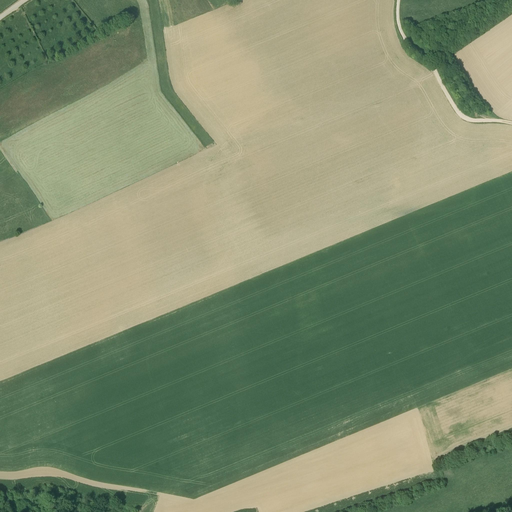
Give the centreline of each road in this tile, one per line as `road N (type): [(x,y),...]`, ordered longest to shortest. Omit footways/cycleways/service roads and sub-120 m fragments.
road 1 (track): [(398,0),(403,38),(436,60),(476,113),(511,123)]
road 2 (track): [(476,113),(467,204),(392,212)]
